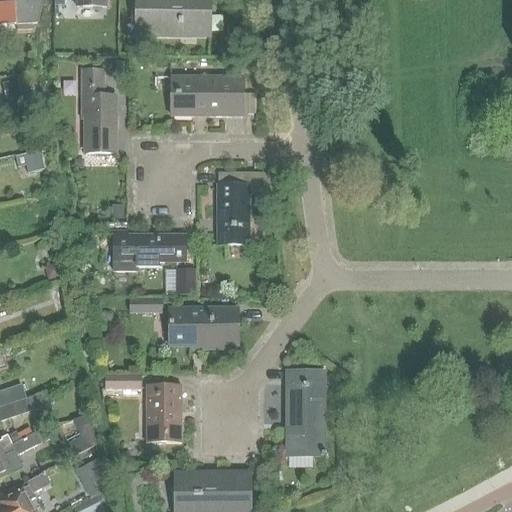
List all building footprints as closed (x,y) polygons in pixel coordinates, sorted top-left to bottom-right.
[(0,0),(0,27),(37,25),(43,2),(37,0),(0,0)] [(106,9),(105,0),(76,0),(76,9),(106,9)] [(210,0),(134,0),(134,36),(211,37),(210,0)] [(114,155),(115,98),(103,98),(103,73),(81,73),(80,121),(85,121),(84,154),(114,155)] [(170,119),(225,120),(242,120),(242,80),(171,80),(170,119)] [(17,81),(3,85),(11,115),(25,111),(27,116),(38,113),(32,92),(21,95),(17,81)] [(41,155),(16,160),(19,172),(27,170),(43,166),(41,155)] [(270,190),(268,175),(219,175),(219,188),(217,188),(217,247),(248,247),(248,192),(254,192),(254,194),(267,192),(267,190),(270,190)] [(44,200),(19,207),(28,236),(52,229),(44,200)] [(111,208),(111,222),(123,222),(123,208),(111,208)] [(159,271),(159,265),(184,265),(185,238),(113,238),(113,275),(138,275),(138,271),(159,271)] [(56,268),(44,271),(48,283),(59,280),(56,268)] [(196,298),(196,271),(174,271),(174,298),(196,298)] [(162,316),(162,300),(128,300),(129,316),(162,316)] [(238,352),(237,329),(237,310),(169,310),(169,348),(191,348),(191,352),(238,352)] [(323,375),(288,375),(287,457),(323,458),(323,375)] [(141,392),(141,378),(105,378),(105,392),(141,392)] [(22,386),(0,393),(0,410),(22,403),(27,401),(27,400),(22,386)] [(181,446),(181,399),(181,388),(146,388),(146,446),(181,446)] [(22,403),(0,410),(0,424),(27,415),(50,407),(45,393),(27,400),(27,401),(22,403)] [(96,447),(90,417),(72,422),(79,437),(78,440),(67,446),(73,458),(96,447)] [(20,442),(0,451),(0,482),(23,471),(16,457),(41,444),(36,434),(33,435),(20,442)] [(0,451),(20,442),(17,437),(16,434),(7,439),(1,442),(1,443),(0,443),(0,451)] [(98,463),(77,474),(82,484),(100,474),(98,463)] [(44,475),(23,487),(24,488),(7,498),(8,500),(0,503),(0,505),(3,511),(0,511),(36,511),(31,502),(36,499),(34,495),(50,486),(44,475)] [(250,511),(251,478),(205,478),(174,478),(173,511),(250,511)] [(112,511),(104,494),(72,510),(72,511),(112,511)]
